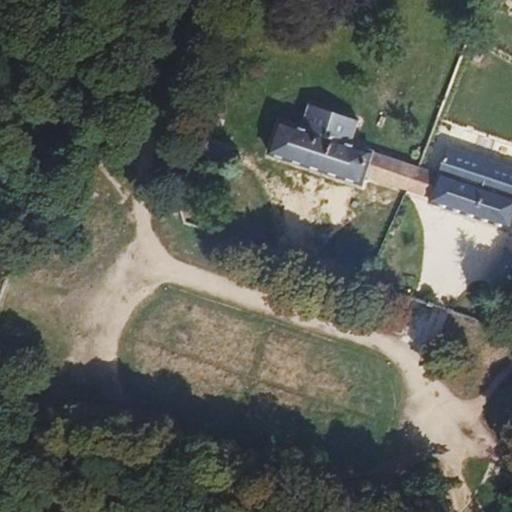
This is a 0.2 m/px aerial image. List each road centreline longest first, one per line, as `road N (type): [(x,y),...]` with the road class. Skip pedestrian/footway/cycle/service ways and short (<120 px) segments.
road 1 (track): [(97,381),(119,404),(349,481),(397,474),(422,450),(432,426),(431,394),(402,353),(159,273)]
road 2 (motorway): [(263,511),(284,377),(384,0)]
road 3 (motorway): [(337,0),(302,126),(231,511)]
road 4 (track): [(201,0),(152,127),(141,204)]
road 5 (track): [(159,273),(128,279),(97,305),(86,334),(97,381)]
